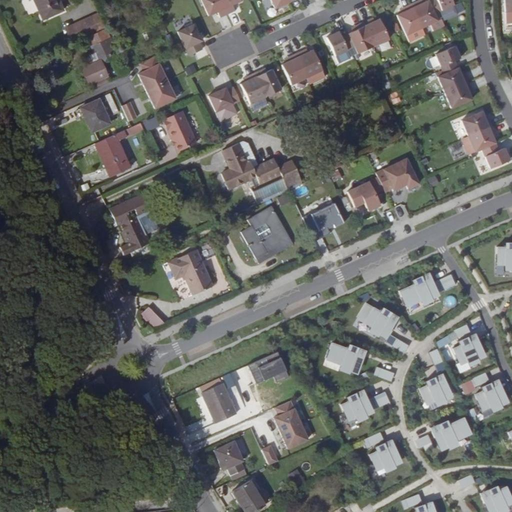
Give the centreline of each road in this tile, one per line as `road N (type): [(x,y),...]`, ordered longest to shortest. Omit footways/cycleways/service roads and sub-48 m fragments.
road 1 (secondary): [(120,344),(0,52)]
road 2 (unclassified): [(431,232),(144,356)]
road 3 (residential): [(479,304),(408,353),(397,381),(408,443),(466,511)]
road 4 (secondary): [(135,386),(215,511)]
road 5 (residential): [(229,48),(251,49),(365,0)]
road 6 (residential): [(476,0),(485,57),(511,117)]
